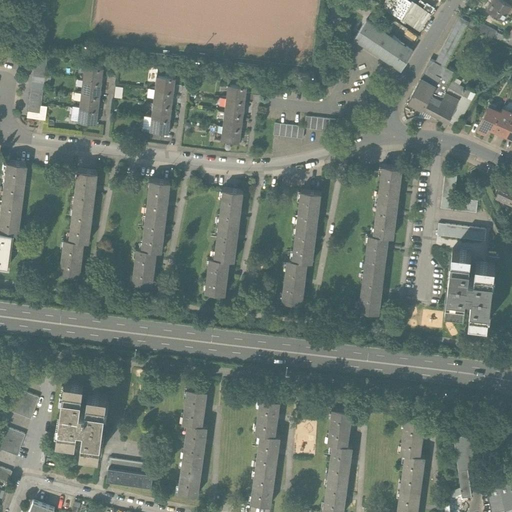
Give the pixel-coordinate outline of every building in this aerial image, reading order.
[(419,29),(433,8),(427,4),(423,9),(412,1),(410,4),(402,0),(402,2),(398,0),(392,11),(402,17),(419,29)] [(490,0),(491,0),(486,8),(502,18),(511,4),(505,0),(490,0)] [(454,71),(445,67),(468,21),(459,16),(435,61),(441,64),(436,73),(440,76),(449,81),(454,71)] [(366,20),(354,37),(401,68),(413,51),(366,20)] [(496,31),(477,21),(473,29),(492,38),(493,36),(511,47),(511,28),(506,37),(496,32),(496,31)] [(27,118),(44,120),(46,106),(40,105),(43,81),(44,75),(47,53),(35,52),(27,118)] [(432,92),(440,76),(436,73),(441,64),(435,61),(430,59),(408,101),(423,108),(432,92)] [(84,66),(83,80),(101,82),(103,68),(84,66)] [(156,75),(155,89),(173,91),(175,77),(156,75)] [(440,76),(432,92),(442,97),(443,93),(445,90),(447,92),(449,88),(446,87),(449,81),(440,76)] [(446,87),(449,88),(455,92),(459,86),(461,82),(455,79),(453,83),(449,81),(446,87)] [(83,80),(81,94),(99,96),(101,82),(83,80)] [(228,84),(226,98),(245,100),(246,86),(228,84)] [(123,87),(115,86),(114,97),(121,98),(123,87)] [(475,91),(466,86),(465,89),(459,86),(455,92),(461,95),(459,100),(448,121),(454,125),(457,126),(475,91)] [(155,89),(153,103),(172,105),(173,91),(155,89)] [(448,121),(459,100),(443,93),(442,97),(432,92),(423,108),(448,121)] [(80,102),(79,108),(98,110),(99,96),(81,94),(80,102)] [(226,98),(224,112),(243,114),(245,100),(226,98)] [(487,130),(492,131),(501,111),(495,108),(497,105),(489,102),(477,130),(486,134),(487,130)] [(153,103),(151,117),(170,119),(172,105),(153,103)] [(492,131),(504,137),(511,119),(511,111),(502,107),(501,111),(492,131)] [(96,124),(98,110),(79,108),(77,122),(96,124)] [(224,112),(223,126),(241,128),(243,114),(224,112)] [(275,122),(273,134),(303,138),(304,127),(334,131),(335,119),(305,115),(304,126),(275,122)] [(149,131),(151,117),(144,116),(142,130),(149,131)] [(168,133),(170,119),(151,117),(149,131),(161,132),(168,133)] [(239,142),(241,128),(223,126),(221,140),(239,142)] [(5,161),(0,196),(20,198),(24,163),(5,161)] [(381,164),(377,199),(397,201),(402,166),(381,164)] [(457,167),(445,166),(440,208),(475,212),(477,200),(453,197),(457,167)] [(78,169),(73,204),(93,206),(97,172),(78,169)] [(150,178),(146,213),(166,215),(170,181),(150,178)] [(511,188),(502,183),(496,195),(511,202),(511,188)] [(223,188),(219,222),(238,225),(243,190),(223,188)] [(301,189),(296,224),(316,226),(321,192),(301,189)] [(16,233),(20,198),(0,196),(0,199),(0,230),(11,232),(16,233)] [(393,236),(397,201),(377,199),(373,233),(388,235),(393,236)] [(89,241),(93,206),(73,204),(69,238),(84,240),(89,241)] [(162,250),(166,215),(146,213),(142,248),(156,250),(162,250)] [(234,259),(238,225),(219,222),(214,257),(229,259),(234,259)] [(486,228),(438,222),(436,234),(484,240),(486,228)] [(312,261),(316,226),(296,224),(292,259),(307,260),(312,261)] [(0,266),(7,267),(11,232),(0,230),(0,266)] [(384,270),(388,235),(373,233),(368,233),(364,268),(384,270)] [(80,275),(84,240),(69,238),(64,238),(60,272),(80,275)] [(152,284),(156,250),(142,248),(137,247),(132,282),(152,284)] [(452,248),(445,308),(464,310),(466,293),(472,294),(468,320),(487,323),(495,263),(476,261),(474,277),(468,276),(471,251),(452,248)] [(225,293),(229,259),(214,257),(209,256),(205,291),(225,293)] [(302,303),(307,260),(292,259),(287,258),(281,301),(302,303)] [(378,313),(384,270),(364,268),(358,310),(378,313)] [(43,367),(19,363),(15,375),(42,379),(43,367)] [(65,377),(57,437),(76,439),(78,423),(84,424),(80,450),(99,452),(108,393),(89,390),(86,408),(80,407),(84,380),(65,377)] [(31,418),(39,396),(11,386),(3,408),(31,418)] [(207,425),(202,424),(207,390),(187,387),(183,421),(187,422),(178,491),(198,494),(207,425)] [(251,501),(270,504),(280,435),(275,434),(280,399),(260,397),(255,431),(260,432),(251,501)] [(322,511),(330,511),(342,511),(352,445),(347,444),(352,409),(332,407),(327,441),(332,442),(322,511)] [(396,511),(416,511),(425,455),(420,454),(425,419),(405,417),(400,451),(405,452),(396,511)] [(0,449),(17,455),(25,433),(0,423),(0,449)] [(476,432),(453,435),(460,486),(461,490),(462,496),(471,495),(468,467),(482,465),(476,432)] [(109,457),(108,467),(153,473),(154,463),(109,457)] [(11,470),(0,466),(0,479),(7,482),(11,470)] [(108,467),(106,480),(151,486),(153,473),(108,467)] [(485,477),(491,511),(501,511),(502,511),(511,508),(511,487),(509,478),(507,468),(485,477)] [(461,490),(460,486),(444,492),(445,511),(449,511),(448,495),(461,490)] [(33,500),(28,511),(52,511),(54,507),(33,500)] [(80,503),(74,502),(71,511),(75,511),(76,508),(78,509),(80,503)]
